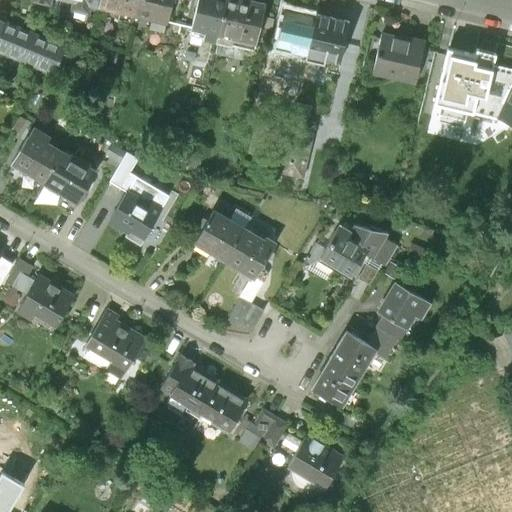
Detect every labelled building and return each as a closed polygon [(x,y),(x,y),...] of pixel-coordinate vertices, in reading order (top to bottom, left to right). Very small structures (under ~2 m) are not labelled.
[(99,0),(98,6),(132,14),(135,0),(99,0)] [(169,0),(135,0),(132,14),(164,22),(169,0)] [(198,0),(191,28),(223,36),(231,0),(198,0)] [(264,6),(239,0),(231,0),(223,36),(254,44),(264,6)] [(276,46),(308,54),(317,17),(285,9),(276,46)] [(347,25),(317,17),(308,54),(338,62),(347,25)] [(62,47),(5,24),(0,36),(0,52),(51,73),(62,47)] [(383,35),(373,73),(414,83),(423,45),(383,35)] [(118,55),(111,54),(110,63),(116,64),(118,55)] [(482,62),(445,54),(437,91),(473,99),(482,62)] [(67,83),(61,81),(58,89),(65,91),(67,83)] [(511,85),(496,120),(511,127),(511,85)] [(297,105),(293,121),(309,124),(313,108),(297,105)] [(18,118),(15,124),(22,129),(26,123),(18,118)] [(317,126),(309,124),(293,121),(282,174),(305,179),(317,126)] [(12,165),(44,184),(62,153),(42,142),(45,137),(33,129),(12,165)] [(71,159),(62,153),(44,184),(48,186),(47,188),(57,194),(58,192),(77,203),(95,173),(86,168),(88,165),(72,156),(71,159)] [(127,193),(110,222),(127,232),(129,229),(141,237),(157,211),(127,193)] [(192,244),(223,263),(243,230),(212,211),(192,244)] [(354,225),(350,233),(347,239),(366,250),(364,254),(372,259),(384,238),(387,233),(354,225)] [(339,227),(326,249),(320,261),(335,269),(350,278),(364,254),(366,250),(347,239),(350,233),(339,227)] [(262,241),(243,230),(223,263),(252,280),(274,244),(264,238),(262,241)] [(396,245),(384,238),(372,259),(384,266),(396,245)] [(331,275),(335,269),(320,261),(326,249),(315,243),(305,260),(331,275)] [(0,285),(12,266),(0,258),(0,285)] [(20,260),(6,283),(27,296),(35,282),(29,278),(34,269),(20,260)] [(389,264),(383,275),(392,280),(399,269),(389,264)] [(39,276),(35,282),(27,296),(17,311),(32,320),(34,316),(54,329),(73,297),(39,276)] [(428,302),(396,283),(379,311),(383,314),(406,328),(414,315),(419,317),(428,302)] [(85,346),(110,360),(104,370),(120,379),(132,357),(137,350),(144,337),(114,320),(116,316),(106,310),(85,346)] [(383,314),(365,344),(374,350),(385,356),(394,340),(398,342),(406,328),(383,314)] [(511,330),(485,343),(506,391),(511,388),(511,330)] [(347,333),(330,361),(358,377),(374,350),(365,344),(347,333)] [(154,359),(137,350),(132,357),(149,367),(154,359)] [(341,405),(358,377),(330,361),(313,389),(341,405)] [(191,367),(173,397),(203,414),(221,384),(191,367)] [(248,400),(221,384),(203,414),(230,430),(248,400)] [(287,425),(262,411),(254,425),(245,420),(240,429),(274,448),(287,425)] [(356,422),(338,411),(332,421),(351,432),(356,422)] [(305,437),(285,470),(320,492),(341,459),(305,437)] [(156,500),(146,494),(141,503),(151,509),(156,500)] [(319,511),(326,502),(318,497),(311,508),(318,511),(319,511)]
